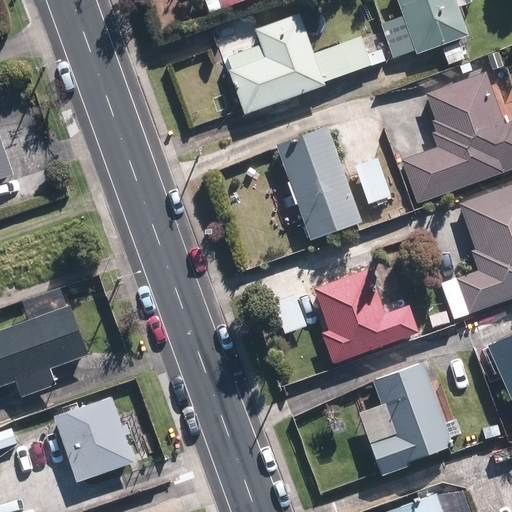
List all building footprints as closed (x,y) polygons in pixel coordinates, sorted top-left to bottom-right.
[(458,35),(444,0),(393,0),(413,52),(458,35)] [(315,86),(290,19),(253,33),(263,61),(226,75),(240,114),(315,86)] [(365,66),(356,40),(311,57),(321,82),(365,66)] [(498,130),(479,80),(425,100),(443,149),(402,164),(415,200),(511,164),(511,139),(507,127),(498,130)] [(354,220),(321,133),(273,151),(306,238),(354,220)] [(0,177),(13,173),(0,134),(0,177)] [(389,198),(378,166),(355,174),(366,206),(389,198)] [(511,294),(511,189),(458,209),(481,273),(454,282),(465,311),(511,294)] [(363,273),(311,292),(326,334),(322,335),(330,360),(406,332),(399,312),(380,319),(363,273)] [(303,326),(292,298),(273,305),(283,333),(303,326)] [(69,307),(0,333),(0,381),(1,384),(19,377),(25,391),(56,380),(50,365),(86,351),(69,307)] [(511,339),(486,350),(511,411),(511,339)] [(443,447),(414,368),(371,384),(390,438),(368,445),(377,471),(443,447)] [(113,400),(61,417),(81,474),(133,457),(113,400)] [(433,511),(429,500),(395,511),(433,511)]
